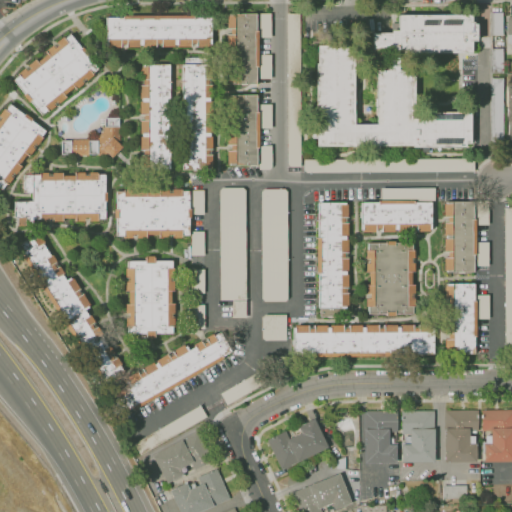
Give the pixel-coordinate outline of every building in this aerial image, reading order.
[(501,12),(488,12),(489,35),(501,35),(501,12)] [(299,166),(299,13),(285,13),(286,166),(299,166)] [(228,14),(228,85),(260,85),(260,14),(228,14)] [(370,52),(475,52),(475,14),(397,14),(397,32),(370,32),(370,52)] [(106,19),(212,17),(213,43),(107,45),(106,19)] [(41,116),(98,71),(70,35),(12,80),(41,116)] [(315,42),(317,143),(465,140),(464,118),(415,119),(414,69),(371,70),(372,118),(356,119),(355,41),(315,42)] [(501,48),(489,48),(489,72),(501,72),(501,48)] [(270,78),(270,54),(257,54),(257,78),(270,78)] [(142,64),(142,171),(207,171),(207,64),(142,64)] [(489,78),(490,114),(502,113),(501,78),(489,78)] [(227,92),(228,163),(260,162),(259,92),(227,92)] [(0,188),(1,189),(47,131),(10,102),(0,114),(0,188)] [(489,142),(501,142),(501,121),(492,121),(492,118),(490,118),(489,142)] [(97,154),(97,135),(102,130),(102,126),(115,126),(115,129),(119,134),(119,138),(117,141),(121,146),(110,156),(107,154),(97,154)] [(69,138),(87,138),(87,155),(70,155),(69,138)] [(257,169),(270,169),(270,145),(258,145),(257,169)] [(466,170),(466,157),(302,159),(303,172),(466,170)] [(22,175),(103,174),(104,218),(12,218),(12,201),(30,201),(29,192),(22,191),(22,175)] [(217,190),(218,299),(245,299),(245,296),(244,189),(241,187),(220,187),(217,190)] [(260,191),(260,298),(263,301),(284,300),(286,298),(285,191),(283,188),(262,188),(260,191)] [(202,189),(202,213),(189,213),(189,189),(202,189)] [(115,236),(188,235),(188,190),(114,191),(115,236)] [(444,201),(445,273),(475,273),(475,201),(444,201)] [(319,202),(320,306),(347,306),(349,202),(319,202)] [(361,232),(431,231),(431,203),(361,204),(361,232)] [(511,207),(502,207),(504,349),(511,349),(511,207)] [(203,231),(203,255),(190,255),(189,231),(203,231)] [(40,235),(126,370),(103,385),(17,250),(40,235)] [(367,243),(369,314),(415,313),(415,242),(367,243)] [(175,258),(175,334),(129,333),(130,258),(175,258)] [(203,269),(204,295),(191,295),(191,269),(203,269)] [(446,282),(447,353),(477,353),(476,282),(446,282)] [(245,317),(245,300),(232,300),(231,317),(245,317)] [(204,302),(204,327),(192,328),(191,302),(204,302)] [(260,317),(263,314),(284,314),(285,339),(263,340),(261,337),(260,317)] [(292,326),(433,325),(433,355),(292,355),(292,326)] [(134,409),(237,351),(224,328),(118,384),(134,409)] [(226,408),(265,389),(259,376),(220,395),(226,408)] [(139,454),(205,416),(198,405),(132,443),(139,454)] [(483,408),(511,408),(511,462),(482,462),(482,443),(491,443),(491,433),(483,433),(483,408)] [(397,410),(363,411),(364,462),(396,461),(396,443),(390,443),(390,433),(397,432),(397,410)] [(402,410),(434,410),(434,463),(402,463),(402,444),(411,444),(411,435),(402,435),(402,410)] [(476,410),(442,410),(443,461),(475,461),(475,442),(469,442),(469,432),(477,432),(476,410)] [(314,417),(328,446),(281,469),(267,441),(285,432),(288,438),(300,432),(297,426),(314,417)] [(165,482),(220,456),(204,426),(150,455),(165,482)] [(177,511),(196,511),(228,498),(214,468),(168,490),(177,511)] [(353,503),(341,471),(296,488),(305,511),(319,511),(317,506),(331,501),(335,510),(353,503)] [(443,500),(466,500),(466,486),(442,486),(443,500)]
